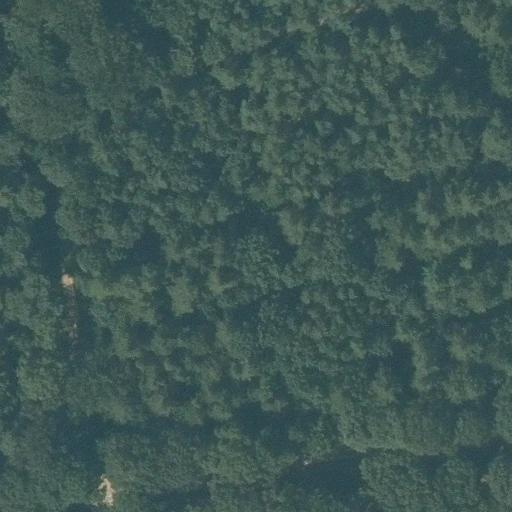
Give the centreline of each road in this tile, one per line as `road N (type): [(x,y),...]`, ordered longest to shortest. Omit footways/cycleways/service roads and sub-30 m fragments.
road 1 (track): [(35,0),(48,213),(96,479)]
road 2 (track): [(96,479),(511,425)]
road 3 (track): [(0,88),(297,0)]
